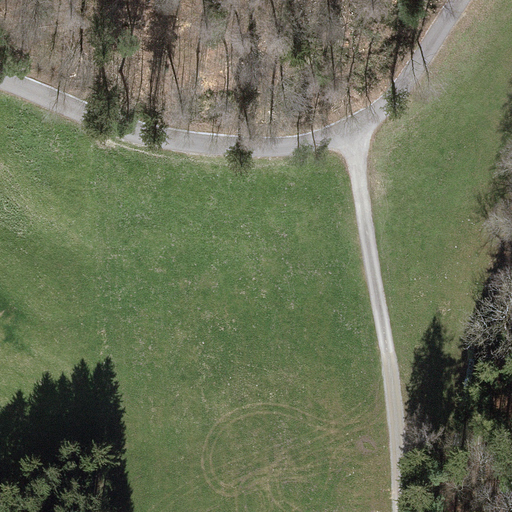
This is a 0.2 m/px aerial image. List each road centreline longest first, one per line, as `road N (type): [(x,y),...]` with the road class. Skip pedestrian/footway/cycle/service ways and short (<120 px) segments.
road 1 (track): [(402,511),(393,388),(351,130)]
road 2 (track): [(0,79),(180,143),(298,146),(351,130)]
road 3 (track): [(351,130),(402,91),(463,0)]
